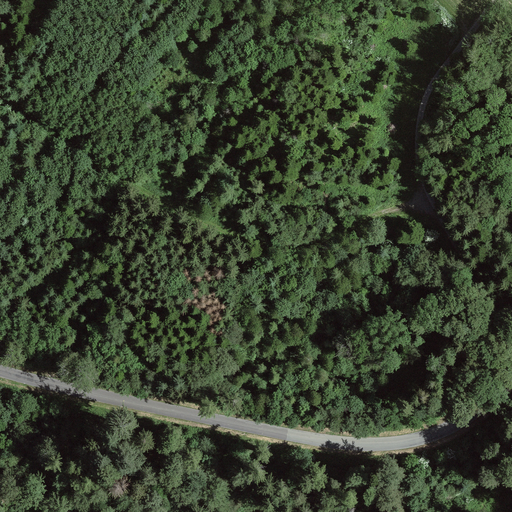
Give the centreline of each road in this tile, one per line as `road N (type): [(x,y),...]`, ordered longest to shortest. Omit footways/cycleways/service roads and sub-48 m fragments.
road 1 (tertiary): [(511,380),(468,419),(431,438),(344,447),(0,373)]
road 2 (track): [(511,346),(426,188),(418,143),(439,70),(496,0)]
